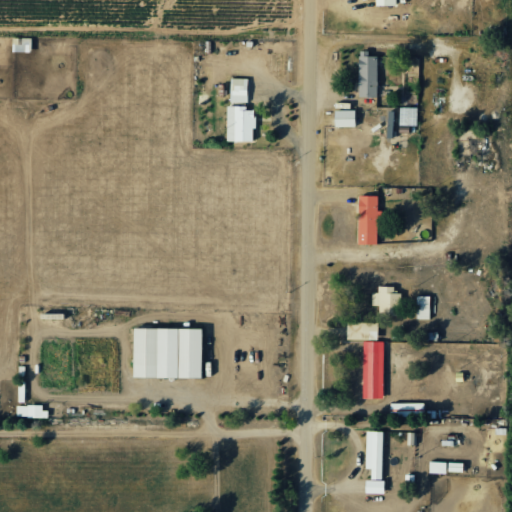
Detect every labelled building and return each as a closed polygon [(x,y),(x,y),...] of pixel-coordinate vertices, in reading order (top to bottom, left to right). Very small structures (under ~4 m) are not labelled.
[(32,38),(13,37),(12,51),(31,52),(32,38)] [(358,56),(359,97),(377,96),(376,56),(358,56)] [(230,102),(248,102),(248,79),(230,78),(230,102)] [(227,107),(227,142),(255,141),(254,107),(227,107)] [(418,126),(418,107),(400,107),(399,125),(418,126)] [(334,127),(356,127),(355,110),(334,110),(334,127)] [(377,195),(358,195),(358,243),(377,244),(377,195)] [(401,292),(394,292),(394,286),(374,285),(374,304),(380,305),(380,315),(401,315),(401,292)] [(430,295),(417,295),(417,318),(430,318),(430,295)] [(202,377),(202,328),(134,327),(133,377),(202,377)] [(363,341),(362,398),(383,398),(384,341),(363,341)] [(46,417),(46,405),(18,404),(18,417),(46,417)] [(365,468),(371,469),(371,479),(382,479),(383,431),(366,430),(365,468)] [(429,473),(446,473),(446,461),(429,461),(429,473)] [(365,493),(384,493),(384,480),(366,479),(365,493)]
